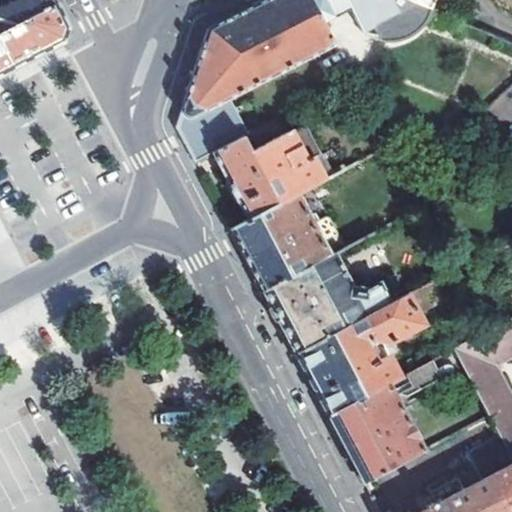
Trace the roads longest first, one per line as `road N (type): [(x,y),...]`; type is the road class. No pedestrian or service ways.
road 1 (tertiary): [(332,511),(193,238)]
road 2 (residential): [(136,229),(0,303)]
road 3 (tertiary): [(146,155),(143,112),(167,38),(166,15)]
